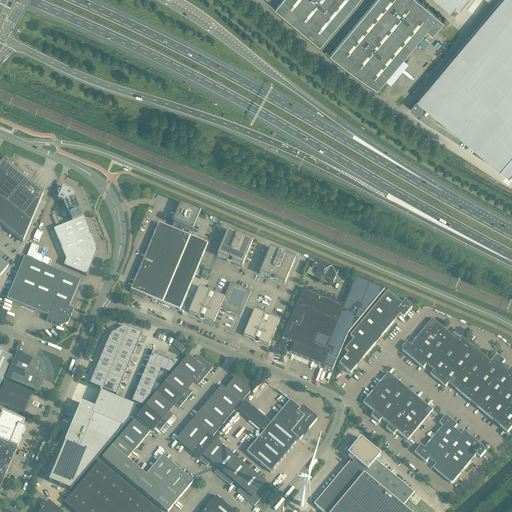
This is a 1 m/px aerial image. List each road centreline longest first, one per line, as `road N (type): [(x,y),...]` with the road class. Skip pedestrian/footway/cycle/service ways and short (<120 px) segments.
road 1 (motorway): [(3,38),(97,82),(260,137),(511,264)]
road 2 (motorway): [(29,0),(186,71),(511,255)]
road 3 (motorway): [(440,193),(250,84),(78,0)]
road 4 (motorway): [(440,193),(171,0)]
road 5 (unclassified): [(245,511),(160,443),(231,355)]
road 6 (tertiary): [(8,511),(78,359)]
road 7 (unclassified): [(511,183),(372,95)]
road 8 (unclassified): [(389,353),(426,311),(511,353)]
road 9 (unclassified): [(231,355),(101,301)]
road 10 (unclassified): [(260,285),(208,264),(224,227),(261,242)]
road 11 (unknown): [(422,487),(359,429),(336,453),(324,448)]
road 12 (unclassified): [(272,511),(332,437),(339,405)]
road 13 (unclassified): [(504,448),(455,493),(407,455)]
